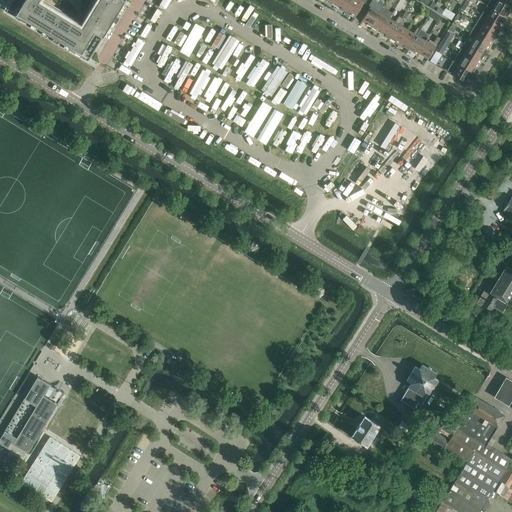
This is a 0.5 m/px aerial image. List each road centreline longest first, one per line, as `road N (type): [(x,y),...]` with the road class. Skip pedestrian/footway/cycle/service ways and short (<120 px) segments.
road 1 (tertiary): [(389,295),(76,102)]
road 2 (residential): [(297,0),(370,36),(466,100),(511,26)]
road 3 (unclassified): [(249,511),(389,295)]
road 4 (unclassified): [(389,295),(511,106)]
road 5 (tertiary): [(511,368),(389,295)]
